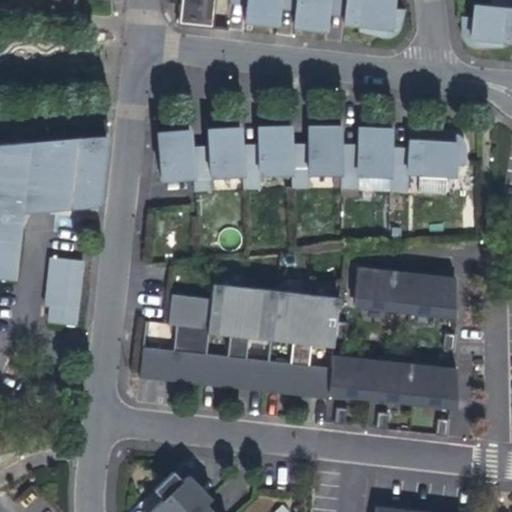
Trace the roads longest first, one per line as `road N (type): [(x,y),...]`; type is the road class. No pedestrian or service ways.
road 1 (residential): [(96,410),(511,462)]
road 2 (residential): [(96,410),(143,42)]
road 3 (residential): [(440,71),(143,42)]
